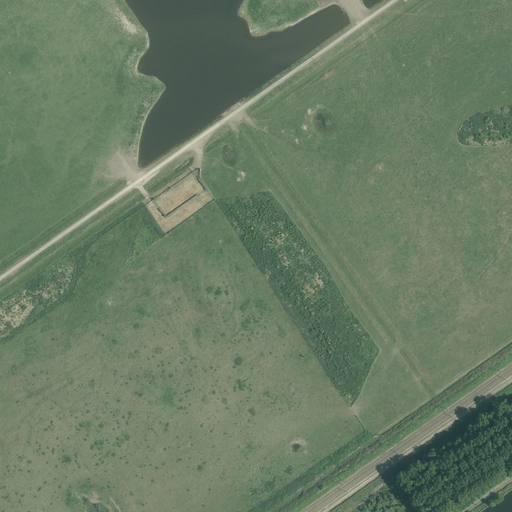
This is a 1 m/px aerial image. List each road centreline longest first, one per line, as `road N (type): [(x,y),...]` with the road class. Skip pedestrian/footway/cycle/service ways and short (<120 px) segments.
road 1 (track): [(0,279),(395,0)]
road 2 (track): [(326,511),(511,382)]
